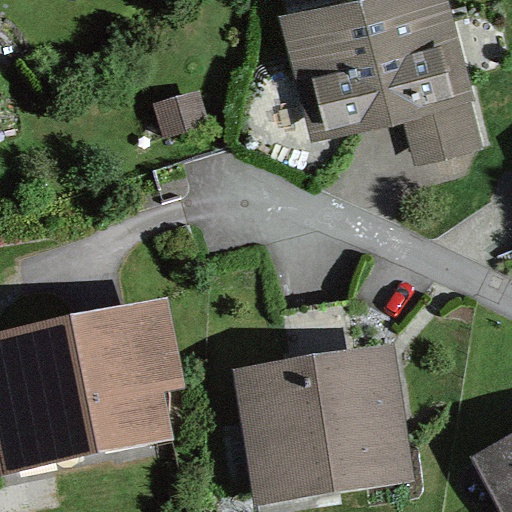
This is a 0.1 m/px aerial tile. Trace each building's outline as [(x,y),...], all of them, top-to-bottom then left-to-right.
[(401,0),(302,25),(326,111),(403,94),(415,152),(475,137),(460,77),(447,80),(429,0),(401,0)] [(199,102),(162,106),(165,135),(203,130),(199,102)] [(377,310),(300,315),(303,370),(381,366),(377,310)] [(0,357),(0,395),(14,457),(166,425),(168,398),(155,326),(0,357)] [(252,391),(267,488),(394,468),(379,371),(252,391)] [(511,460),(491,471),(511,511),(511,460)]
